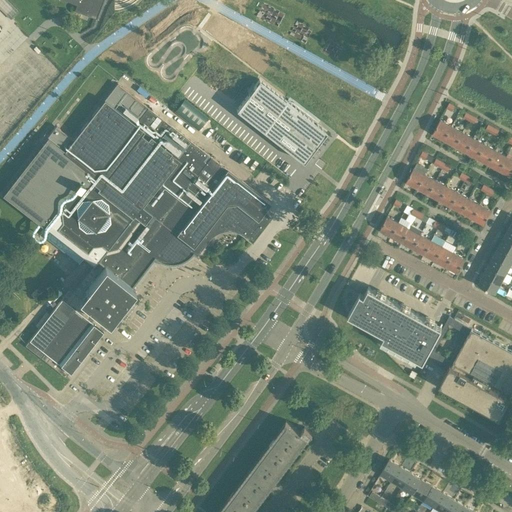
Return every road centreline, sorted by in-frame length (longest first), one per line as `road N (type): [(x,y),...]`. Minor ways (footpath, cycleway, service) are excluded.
road 1 (tertiary): [(293,334),(439,71),(460,7)]
road 2 (tertiary): [(440,4),(412,84),(323,241)]
road 3 (tertiary): [(167,511),(286,347)]
road 4 (tertiary): [(262,332),(139,486)]
road 5 (unclassified): [(400,404),(293,334)]
road 6 (unclassified): [(286,347),(400,404)]
road 7 (residential): [(400,404),(333,511)]
